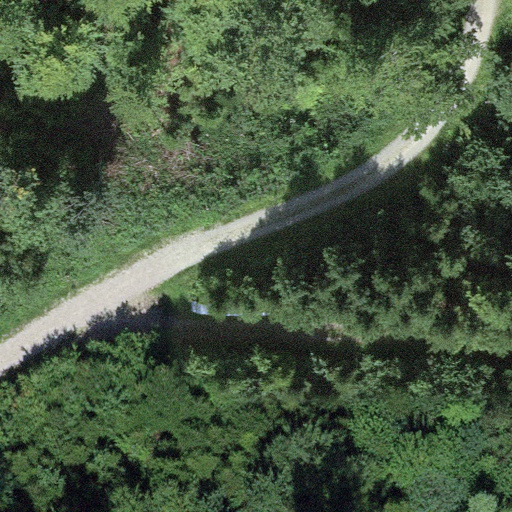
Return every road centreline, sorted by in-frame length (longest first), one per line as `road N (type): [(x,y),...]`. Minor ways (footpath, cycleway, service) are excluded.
road 1 (track): [(0,371),(171,274),(284,226),(437,130),(488,75),(494,0)]
road 2 (track): [(52,335),(511,342)]
